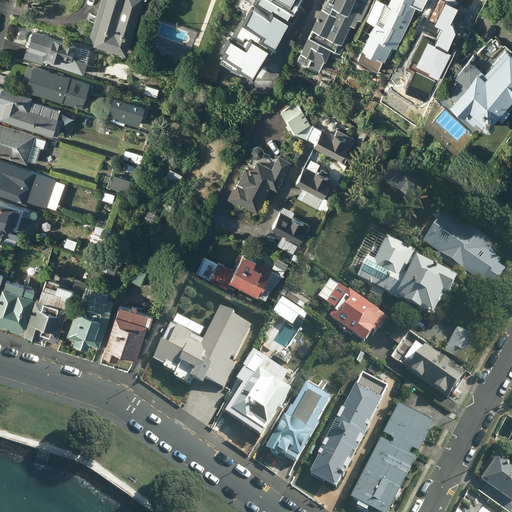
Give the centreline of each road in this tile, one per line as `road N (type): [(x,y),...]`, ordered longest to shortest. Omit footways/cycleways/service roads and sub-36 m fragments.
road 1 (residential): [(0,358),(122,401),(280,511)]
road 2 (residential): [(511,353),(429,511)]
